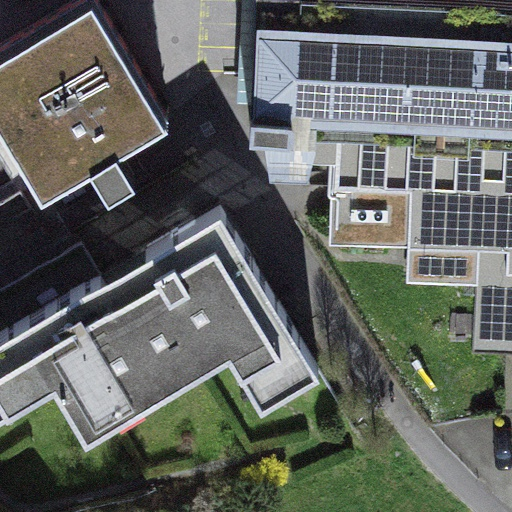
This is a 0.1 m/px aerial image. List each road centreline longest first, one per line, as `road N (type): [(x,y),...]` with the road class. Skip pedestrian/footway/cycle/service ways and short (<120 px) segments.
road 1 (residential): [(361,353),(118,0)]
road 2 (residential): [(509,511),(410,431)]
